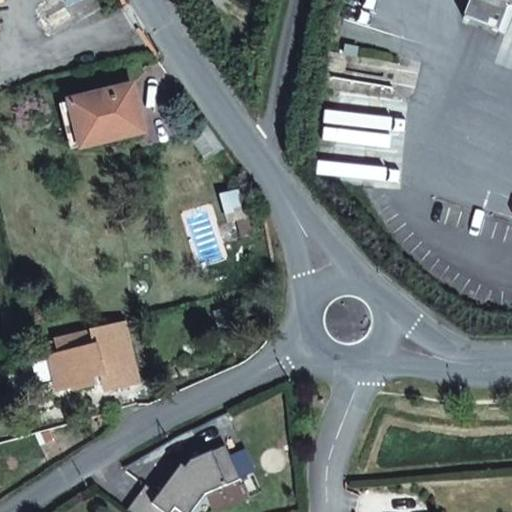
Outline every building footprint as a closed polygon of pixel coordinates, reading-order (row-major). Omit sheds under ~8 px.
[(500,32),(508,7),(511,8),(511,0),(470,0),(463,18),(500,32)] [(346,46),(345,56),(356,58),(358,48),(346,46)] [(144,133),(132,88),(70,104),(82,148),(144,133)] [(207,160),(223,148),(208,126),(192,138),(207,160)] [(261,213),(250,190),(222,197),(229,222),(261,213)] [(106,391),(138,383),(125,325),(92,333),(96,348),(50,358),(58,391),(74,387),(75,390),(95,385),(93,380),(104,377),(105,386),(106,391)] [(96,348),(92,333),(63,340),(67,354),(96,348)] [(95,389),(105,386),(104,377),(93,380),(95,385),(95,389)] [(148,485),(129,511),(130,511),(174,511),(177,508),(182,511),(195,511),(208,496),(243,479),(228,445),(192,461),(187,468),(183,465),(161,495),(148,485)]
